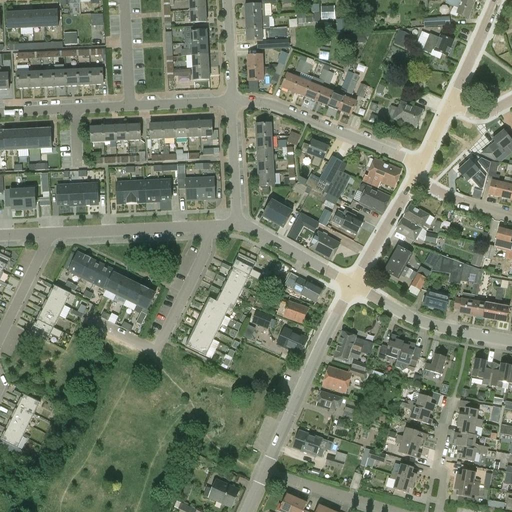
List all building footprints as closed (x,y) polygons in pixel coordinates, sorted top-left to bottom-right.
[(169,0),(163,0),(164,13),(170,12),(170,7),(174,7),(174,0),(173,0),(169,0)] [(206,10),(205,0),(189,0),(190,11),(206,10)] [(256,0),(257,5),(245,6),(246,18),(269,17),(271,16),(271,5),(277,4),(276,0),(256,0)] [(462,2),(456,0),(446,0),(445,4),(454,7),(452,10),(450,15),(456,17),(458,15),(468,19),(473,6),(462,2)] [(335,6),(322,7),(323,20),(336,20),(335,6)] [(312,7),(313,14),(303,15),(304,24),(314,23),(313,21),(319,21),(318,7),(312,7)] [(206,23),(206,10),(190,11),(191,24),(206,23)] [(44,12),(32,13),(33,29),(45,28),(44,12)] [(44,12),(45,28),(58,28),(57,12),(44,12)] [(20,29),(20,13),(8,14),(8,30),(20,29)] [(33,29),(32,13),(20,13),(20,29),(21,29),(21,35),(33,35),(33,29)] [(104,25),(104,14),(91,15),(92,26),(104,25)] [(269,29),(269,17),(246,18),(246,30),(262,29),(269,29)] [(450,17),(437,18),(437,19),(423,19),(424,27),(450,26),(450,17)] [(263,42),(262,29),(246,30),(247,43),(263,42)] [(408,38),(426,36),(425,30),(407,31),(408,38)] [(191,32),(192,39),(184,39),(185,44),(189,44),(208,43),(207,31),(191,32)] [(398,31),(396,42),(404,43),(406,33),(398,31)] [(78,43),(77,32),(64,33),(65,44),(78,43)] [(441,37),(440,39),(429,34),(422,51),(431,55),(433,51),(447,57),(453,42),(441,37)] [(291,41),(272,41),(273,49),(292,48),(291,41)] [(208,43),(189,44),(190,50),(181,50),(181,57),(192,56),(208,56),(208,43)] [(76,51),(63,52),(64,60),(65,60),(65,58),(76,57),(76,51)] [(64,60),(63,52),(51,52),(51,58),(59,58),(59,60),(64,60)] [(321,52),(320,59),(328,60),(329,53),(321,52)] [(208,56),(192,56),(193,69),(209,68),(208,56)] [(262,56),(247,57),(248,69),(263,69),(262,56)] [(295,72),(301,74),(305,63),(307,58),(301,56),(295,72)] [(305,63),(301,74),(306,76),(307,76),(311,65),(305,63)] [(274,74),(280,76),(284,67),(283,67),(278,65),(277,66),(277,68),(274,73),(274,74)] [(9,74),(1,74),(1,69),(0,68),(0,90),(9,90),(9,74)] [(209,68),(193,69),(194,81),(210,81),(209,68)] [(263,69),(248,69),(248,82),(258,82),(264,81),(263,75),(270,75),(270,74),(270,68),(263,69)] [(90,70),(78,71),(79,86),(91,86),(90,70)] [(90,70),(91,86),(103,85),(103,70),(90,70)] [(318,80),(329,85),(334,75),(323,70),(318,80)] [(65,71),(53,72),(54,88),(66,87),(65,71)] [(78,71),(65,71),(66,87),(79,86),(78,71)] [(41,72),(29,73),(29,89),(42,88),(41,72)] [(53,72),(41,72),(42,88),(54,88),(53,72)] [(345,80),(346,80),(342,91),(346,93),(354,74),(348,72),(345,80)] [(29,89),(29,73),(17,74),(17,89),(29,89)] [(276,86),(280,76),(274,74),(270,84),(276,86)] [(298,79),(293,93),(304,98),(310,84),(303,81),(306,76),(301,74),(299,79),(298,79)] [(344,98),(339,112),(351,117),(356,103),(351,101),(353,95),(352,94),(356,84),(359,76),(354,74),(346,93),(347,93),(344,98)] [(293,93),(298,79),(287,75),(281,89),(293,93)] [(321,89),(310,84),(304,98),(316,103),(321,89)] [(360,84),(356,96),(363,99),(368,87),(360,84)] [(333,93),(321,89),(316,103),(327,107),(333,93)] [(344,98),(333,93),(327,107),(339,112),(344,98)] [(391,106),(388,114),(386,117),(416,129),(423,111),(401,103),(398,109),(391,106)] [(199,122),(187,123),(188,139),(200,138),(199,122)] [(199,122),(200,138),(213,138),(212,122),(199,122)] [(175,139),(174,123),(162,124),(163,140),(175,139)] [(188,139),(187,123),(174,123),(175,139),(188,139)] [(163,140),(162,124),(150,124),(151,140),(163,140)] [(276,124),(271,125),(255,126),(256,137),(272,137),(272,130),(277,130),(276,124)] [(127,125),(115,126),(116,142),(128,141),(127,125)] [(127,125),(128,141),(141,141),(140,125),(127,125)] [(116,142),(115,126),(103,127),(103,142),(116,142)] [(103,142),(103,127),(91,127),(91,143),(103,142)] [(38,130),(40,150),(52,149),(51,129),(38,130)] [(17,151),(15,131),(5,131),(5,130),(4,131),(5,152),(17,151)] [(27,130),(15,131),(17,151),(28,151),(27,130)] [(38,130),(27,130),(28,151),(40,150),(38,130)] [(296,147),(301,136),(291,132),(287,143),(296,147)] [(492,140),(495,143),(481,154),(494,160),(495,161),(504,154),(507,157),(511,152),(511,140),(511,142),(503,132),(498,136),(497,134),(495,134),(492,136),(492,138),(493,140),(492,140)] [(273,149),(272,137),(256,137),(257,150),(273,149)] [(322,161),(324,162),(329,148),(312,141),(310,147),(304,144),(301,152),(314,158),(311,167),(319,170),(322,161)] [(129,163),(129,157),(123,157),(123,154),(120,155),(120,146),(116,146),(116,157),(117,164),(129,163)] [(200,153),(196,154),(196,148),(188,149),(188,154),(189,160),(199,160),(199,161),(201,161),(201,155),(200,153)] [(286,149),(289,185),(296,185),(293,148),(286,149)] [(177,161),(176,154),(169,155),(169,149),(163,149),(164,155),(164,162),(177,161)] [(273,149),(257,150),(257,162),(273,161),(273,149)] [(129,157),(129,163),(146,162),(145,152),(139,153),(139,156),(129,157)] [(325,193),(338,170),(342,162),(332,157),(320,179),(311,175),(305,185),(322,194),(323,192),(325,193)] [(274,174),(273,161),(257,162),(258,174),(274,174)] [(376,181),(394,189),(401,172),(375,161),(368,178),(365,177),(363,182),(373,187),(376,181)] [(475,165),(473,167),(469,161),(457,171),(467,182),(478,171),(479,169),(475,165)] [(499,176),(496,175),(498,164),(491,162),(487,176),(493,178),(493,181),(492,181),(488,195),(500,198),(503,184),(498,182),(499,176)] [(338,170),(325,193),(324,194),(338,200),(351,177),(338,170)] [(275,186),(274,174),(258,174),(259,187),(275,186)] [(186,202),(201,201),(199,178),(185,179),(186,202)] [(199,178),(201,201),(215,201),(214,178),(199,178)] [(503,184),(500,198),(511,201),(511,179),(510,179),(508,185),(503,184)] [(144,181),(146,204),(159,203),(158,180),(144,181)] [(158,180),(159,203),(160,203),(160,201),(172,201),(171,180),(158,180)] [(144,181),(130,182),(132,205),(146,204),(144,181)] [(132,205),(130,182),(116,182),(117,206),(132,205)] [(98,183),(83,184),(83,207),(99,206),(98,183)] [(83,184),(68,185),(69,207),(69,208),(83,207),(83,184)] [(58,207),(69,207),(68,185),(57,185),(58,207)] [(390,198),(367,187),(363,185),(361,186),(359,190),(359,192),(363,194),(359,203),(383,214),(390,198)] [(306,188),(297,206),(302,209),(311,190),(306,188)] [(23,212),(22,189),(7,190),(7,211),(16,211),(16,212),(23,212)] [(38,211),(37,190),(22,191),(23,211),(38,211)] [(338,200),(324,194),(322,197),(325,199),(324,200),(326,201),(323,206),(332,210),(334,205),(336,206),(338,200)] [(262,218),(273,224),(282,206),(271,200),(262,218)] [(424,231),(426,232),(433,219),(410,205),(402,218),(424,231)] [(282,206),(273,224),(283,230),(293,212),(282,206)] [(324,210),(318,223),(326,227),(332,214),(324,210)] [(341,228),(357,235),(363,223),(357,220),(356,217),(348,214),(347,216),(337,212),(332,223),(342,227),(341,228)] [(291,232),(297,235),(300,230),(303,226),(307,228),(309,224),(311,220),(307,218),(301,215),(300,217),(291,232)] [(424,231),(402,218),(395,231),(413,242),(416,238),(421,241),(426,232),(424,231)] [(436,222),(432,232),(446,237),(448,232),(441,229),(443,224),(436,222)] [(499,229),(495,241),(494,247),(495,247),(496,247),(501,248),(508,250),(507,251),(511,252),(511,236),(511,237),(511,235),(511,232),(505,231),(506,228),(501,227),(501,229),(499,229)] [(310,249),(331,260),(340,245),(318,233),(310,249)] [(436,244),(438,236),(426,233),(424,242),(436,244)] [(487,245),(481,271),(484,271),(487,272),(488,268),(489,268),(490,261),(491,261),(492,261),(493,255),(495,250),(496,247),(495,247),(494,247),(487,245)] [(398,248),(391,260),(404,267),(411,255),(398,248)] [(430,253),(427,258),(436,263),(440,257),(430,253)] [(474,254),(472,265),(481,267),(484,256),(474,254)] [(80,282),(89,261),(77,255),(67,275),(80,282)] [(250,277),(258,281),(261,275),(253,270),(256,264),(238,256),(233,267),(232,268),(234,269),(250,277)] [(460,285),(461,282),(464,265),(440,256),(440,257),(436,263),(431,271),(434,272),(440,273),(450,275),(449,278),(449,284),(460,285)] [(0,270),(3,272),(4,270),(6,271),(10,263),(0,258),(0,270)] [(412,271),(404,267),(391,260),(385,271),(397,278),(399,276),(404,279),(405,277),(411,280),(412,279),(413,280),(417,273),(419,274),(422,268),(416,265),(412,271)] [(94,288),(103,267),(89,261),(80,282),(94,288)] [(464,265),(461,282),(473,284),(476,285),(479,270),(464,265)] [(94,288),(105,293),(112,279),(115,273),(103,267),(94,288)] [(234,269),(228,280),(244,288),(250,277),(234,269)] [(284,286),(292,290),(298,277),(291,274),(284,286)] [(408,292),(417,297),(427,279),(418,274),(408,292)] [(292,290),(316,303),(322,290),(299,278),(292,290)] [(114,301),(122,283),(112,279),(105,293),(104,296),(114,301)] [(244,288),(228,280),(223,292),(239,299),(244,288)] [(49,298),(65,306),(70,295),(71,294),(53,286),(45,282),(44,285),(53,290),(49,298)] [(125,306),(133,288),(122,283),(114,301),(125,306)] [(137,311),(145,294),(133,288),(125,306),(137,311)] [(428,291),(427,297),(423,296),(422,303),(425,304),(424,306),(445,311),(449,297),(428,291)] [(239,299),(223,292),(217,303),(230,309),(233,311),(239,299)] [(49,298),(40,294),(38,297),(46,301),(47,302),(44,309),(43,310),(59,317),(65,306),(49,298)] [(147,316),(155,298),(145,294),(137,311),(147,316)] [(455,298),(453,310),(459,311),(459,315),(471,317),(473,302),(475,296),(471,295),(463,294),(462,299),(455,298)] [(230,309),(217,303),(210,299),(206,307),(226,317),(230,309)] [(283,317),(302,324),(308,309),(282,300),(280,305),(286,307),(283,317)] [(473,302),(471,317),(483,319),(486,304),(473,302)] [(486,304),(483,319),(495,321),(497,306),(486,304)] [(509,308),(497,306),(495,321),(506,323),(509,308)] [(206,307),(202,315),(222,325),(226,317),(206,307)] [(59,317),(43,310),(38,321),(54,329),(59,318),(59,317)] [(251,324),(267,330),(273,317),(257,310),(256,312),(252,310),(248,319),(253,321),(251,324)] [(202,315),(198,323),(218,333),(222,325),(202,315)] [(54,329),(38,321),(37,322),(35,327),(50,334),(51,331),(56,334),(58,331),(54,329)] [(122,327),(129,331),(132,325),(125,322),(122,327)] [(198,323),(195,331),(214,340),(218,333),(198,323)] [(249,326),(246,337),(252,339),(256,328),(249,326)] [(278,344),(300,355),(307,340),(284,330),(278,344)] [(195,331),(191,339),(210,348),(214,340),(195,331)] [(343,332),(338,345),(352,350),(370,356),(374,344),(355,338),(356,336),(343,332)] [(210,348),(191,339),(186,347),(206,357),(210,348)] [(397,360),(403,345),(404,343),(391,339),(388,348),(382,347),(378,358),(384,360),(386,356),(397,360)] [(352,350),(338,345),(334,358),(347,362),(349,358),(358,361),(360,353),(370,356),(352,350)] [(397,360),(397,362),(395,367),(400,369),(402,372),(407,369),(414,371),(418,360),(419,360),(422,350),(415,348),(415,349),(403,345),(397,360)] [(430,372),(431,372),(442,376),(447,358),(435,355),(432,366),(427,364),(423,376),(428,377),(430,372)] [(475,360),(472,377),(483,379),(482,385),(488,386),(491,374),(485,373),(487,362),(475,360)] [(352,365),(351,369),(365,373),(366,369),(366,368),(367,365),(353,361),(352,365)] [(509,384),(511,366),(501,364),(499,375),(493,374),(491,387),(497,388),(502,389),(503,383),(509,384)] [(329,368),(323,387),(345,394),(351,375),(365,379),(367,374),(365,373),(351,369),(349,368),(348,374),(329,368)] [(443,384),(441,393),(447,395),(449,386),(443,384)] [(34,415),(40,403),(23,394),(23,395),(15,391),(13,394),(21,398),(22,399),(18,406),(18,407),(34,415)] [(425,391),(423,396),(420,395),(416,407),(431,412),(431,413),(433,413),(436,406),(437,406),(441,396),(425,391)] [(321,392),(317,406),(335,412),(336,407),(340,409),(343,399),(321,392)] [(344,404),(346,405),(343,417),(356,421),(358,412),(362,413),(364,404),(359,402),(358,405),(345,401),(344,404)] [(459,420),(482,425),(483,421),(478,420),(479,411),(473,410),(474,404),(461,401),(460,408),(463,409),(462,413),(460,413),(459,420)] [(18,407),(18,406),(17,406),(9,402),(9,403),(8,405),(16,409),(16,410),(13,418),(29,426),(34,415),(18,407)] [(408,404),(408,405),(401,403),(400,407),(406,409),(413,411),(410,419),(430,426),(431,420),(429,419),(431,413),(431,412),(416,407),(414,407),(408,404)] [(13,418),(11,417),(11,418),(4,414),(3,414),(2,417),(10,421),(11,422),(7,429),(7,430),(23,438),(29,426),(13,418)] [(482,425),(459,420),(458,428),(463,429),(462,434),(464,435),(476,437),(477,436),(474,436),(476,428),(482,429),(482,425)] [(7,430),(7,429),(6,429),(0,426),(0,429),(5,432),(6,433),(2,441),(3,442),(1,447),(17,455),(20,450),(18,449),(23,438),(7,430)] [(397,435),(396,439),(420,446),(422,439),(417,438),(418,432),(407,429),(404,437),(397,435)] [(333,444),(311,436),(299,432),(293,448),(316,456),(322,459),(323,456),(325,450),(330,452),(333,444)] [(476,437),(464,435),(463,439),(458,438),(456,446),(458,447),(474,449),(488,452),(488,448),(483,447),(475,445),(476,437)] [(420,446),(396,439),(393,439),(392,442),(401,445),(399,454),(411,457),(412,452),(417,454),(420,446)] [(474,449),(458,447),(457,454),(462,455),(461,460),(474,462),(475,454),(482,455),(487,456),(488,452),(474,449)] [(371,451),(368,459),(375,461),(384,464),(386,455),(371,451)] [(324,465),(342,471),(347,456),(337,452),(335,458),(327,456),(324,465)] [(392,471),(391,475),(415,483),(417,475),(412,473),(413,469),(401,465),(399,473),(392,471)] [(457,475),(456,483),(474,486),(480,487),(480,483),(474,482),(476,473),(463,471),(463,476),(457,475)] [(359,490),(364,475),(356,472),(351,488),(359,490)] [(491,488),(493,474),(487,473),(484,487),(491,488)] [(415,483),(391,475),(390,479),(396,481),(394,490),(406,493),(408,488),(412,489),(415,483)] [(203,496),(231,508),(239,491),(216,481),(212,490),(207,488),(203,496)] [(474,486),(456,483),(455,490),(460,491),(459,496),(471,499),(473,490),(479,491),(480,487),(474,486)] [(291,511),(297,500),(287,495),(279,511),(291,511)] [(297,500),(291,511),(304,511),(303,511),(307,504),(297,500)] [(196,511),(197,510),(177,501),(174,508),(184,511),(196,511)] [(487,507),(504,510),(505,503),(488,501),(487,507)]
